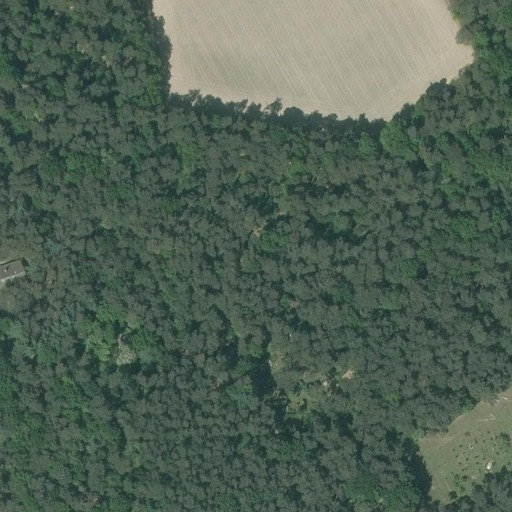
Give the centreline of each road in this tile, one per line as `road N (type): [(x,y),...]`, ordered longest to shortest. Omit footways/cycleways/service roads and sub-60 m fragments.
road 1 (track): [(511,163),(157,116)]
road 2 (track): [(103,309),(343,487)]
road 3 (track): [(379,149),(386,228),(448,388)]
road 4 (track): [(103,309),(153,511)]
road 5 (track): [(157,116),(103,309)]
road 6 (track): [(103,309),(0,184)]
road 7 (track): [(157,116),(0,83)]
